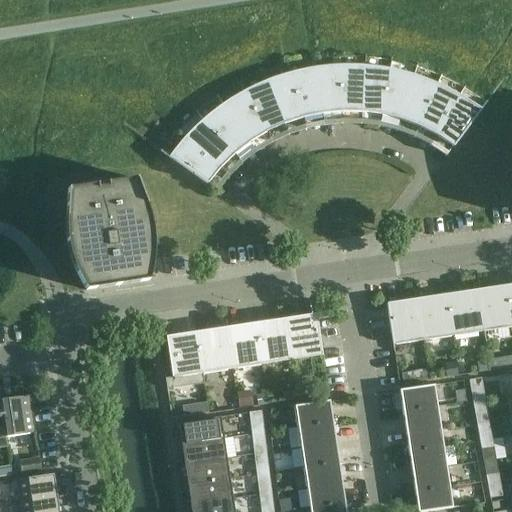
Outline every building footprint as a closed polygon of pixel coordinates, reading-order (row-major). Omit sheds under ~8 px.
[(321,115),(341,113),(339,66),(330,67),(324,67),(314,68),(321,115)] [(341,113),(361,113),(364,67),(353,66),(347,66),(339,66),(341,113)] [(361,113),(380,116),(389,70),(377,68),(371,67),(364,67),(361,113)] [(302,119),(321,115),(314,68),(303,71),(297,72),(290,74),(302,119)] [(380,116),(399,121),(413,76),(406,74),(400,73),(389,70),(380,116)] [(283,125),(302,119),(290,74),(280,77),(274,78),(266,81),(283,125)] [(399,121),(418,128),(437,85),(429,82),(423,80),(413,76),(399,121)] [(265,133),(283,125),(266,81),(257,85),(252,87),(243,92),(265,133)] [(441,87),(437,85),(418,128),(435,138),(459,96),(450,92),(441,87)] [(265,133),(243,92),(236,96),(231,99),(222,105),(249,143),(265,133)] [(435,138),(452,148),(480,111),(471,104),(466,101),(459,96),(435,138)] [(233,155),(249,143),(222,105),(212,112),(207,116),(202,120),(233,155)] [(202,120),(202,121),(194,128),(190,132),(184,138),(219,169),(233,155),(202,120)] [(174,150),(168,158),(206,185),(219,169),(184,138),(178,145),(174,150)] [(136,180),(101,185),(67,190),(65,217),(65,226),(66,235),(66,239),(67,248),(68,252),(69,256),(71,261),(72,265),(75,273),(79,281),(81,285),(86,291),(148,282),(150,273),(152,265),(152,260),(153,252),(153,247),(153,239),(152,234),(151,225),(150,221),(148,213),(145,205),(136,180)] [(482,332),(511,328),(505,286),(476,291),(482,332)] [(452,337),(482,332),(476,291),(446,295),(452,337)] [(452,337),(446,295),(416,300),(423,341),(452,337)] [(386,305),(392,346),(423,341),(416,300),(386,305)] [(322,356),(315,315),(285,320),(291,361),(322,356)] [(261,366),(291,361),(285,320),(255,324),(261,366)] [(261,366),(255,324),(225,329),(232,370),(261,366)] [(225,329),(196,333),(202,374),(232,370),(225,329)] [(202,374),(196,333),(165,338),(171,379),(202,374)] [(470,390),(482,388),(481,379),(469,381),(470,390)] [(399,391),(402,412),(436,407),(433,386),(399,391)] [(482,388),(470,390),(471,397),(483,395),(482,388)] [(483,395),(471,397),(473,405),(485,403),(483,395)] [(0,401),(5,438),(35,434),(30,397),(0,401)] [(297,428),(332,423),(328,402),(294,407),(297,428)] [(485,403),(473,405),(474,414),(486,412),(485,403)] [(402,412),(405,432),(439,427),(436,407),(402,412)] [(249,422),(262,420),(261,412),(248,413),(249,422)] [(181,446),(223,439),(220,418),(178,424),(181,446)] [(262,420),(249,422),(251,432),(263,430),(262,420)] [(335,443),(332,423),(297,428),(300,448),(335,443)] [(478,434),(490,432),(488,424),(476,426),(478,434)] [(405,432),(408,453),(442,447),(439,427),(405,432)] [(490,432),(478,434),(479,442),(491,440),(490,432)] [(253,447),(265,446),(264,435),(251,437),(253,447)] [(226,459),(223,439),(181,446),(184,466),(226,459)] [(481,450),(493,448),(491,440),(479,442),(481,450)] [(300,448),(303,468),(338,463),(335,443),(300,448)] [(265,446),(253,447),(254,455),(266,454),(265,446)] [(408,453),(411,473),(446,468),(442,447),(408,453)] [(493,448),(481,450),(482,458),(494,456),(493,448)] [(266,454),(254,455),(255,463),(267,462),(266,454)] [(38,459),(18,462),(20,476),(40,472),(38,459)] [(184,466),(187,486),(229,480),(226,459),(184,466)] [(267,462),(255,463),(256,473),(268,472),(267,462)] [(303,468),(306,489),(341,483),(338,463),(303,468)] [(485,475),(497,472),(496,464),(484,466),(485,475)] [(411,473),(414,493),(449,488),(446,468),(411,473)] [(0,470),(0,478),(11,477),(10,469),(0,470)] [(497,472),(485,475),(487,482),(499,480),(497,472)] [(53,475),(42,477),(16,481),(19,502),(56,497),(53,475)] [(258,487),(270,486),(269,476),(256,477),(258,487)] [(187,486),(190,506),(232,500),(229,480),(187,486)] [(499,480),(487,482),(488,490),(500,488),(499,480)] [(306,489),(309,509),(344,504),(341,483),(306,489)] [(270,486),(258,487),(259,496),(271,494),(270,486)] [(417,511),(431,511),(452,509),(449,488),(414,493),(417,511)] [(500,488),(488,490),(490,499),(502,496),(500,488)] [(271,494),(259,496),(260,504),(272,502),(271,494)] [(19,502),(20,511),(58,511),(56,497),(19,502)] [(190,506),(190,511),(233,511),(232,500),(190,506)] [(272,511),(272,502),(260,504),(260,511),(272,511)]
